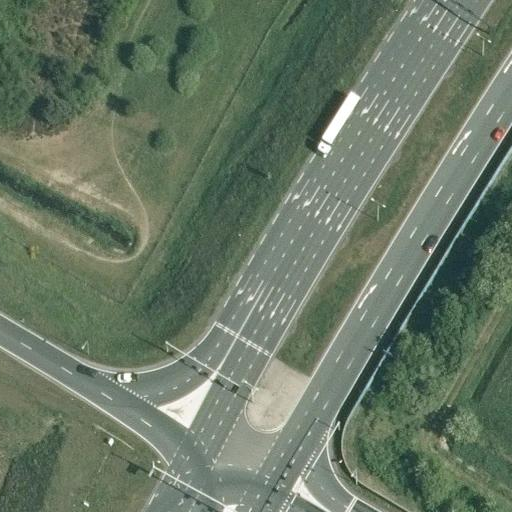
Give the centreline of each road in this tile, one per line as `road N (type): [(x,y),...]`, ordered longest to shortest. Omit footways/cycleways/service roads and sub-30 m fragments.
road 1 (trunk): [(468,0),(325,224),(200,443)]
road 2 (trunk): [(273,481),(511,85)]
road 3 (motorway): [(200,443),(0,322)]
